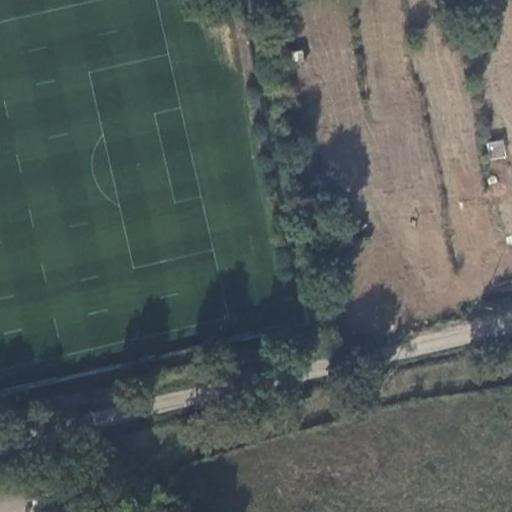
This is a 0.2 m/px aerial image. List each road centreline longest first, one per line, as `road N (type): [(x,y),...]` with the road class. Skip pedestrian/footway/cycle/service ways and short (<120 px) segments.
road 1 (unclassified): [(511,321),(0,447)]
road 2 (track): [(87,424),(177,511)]
